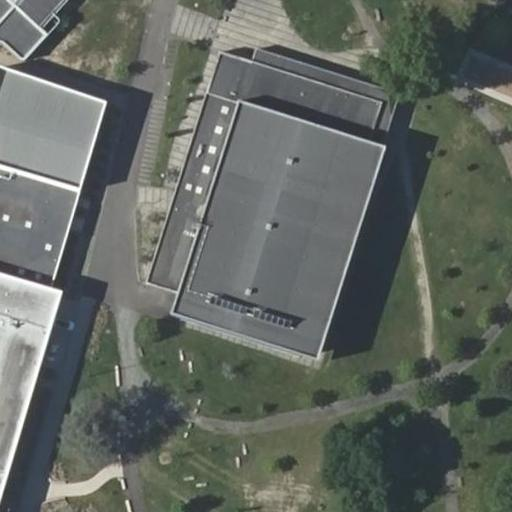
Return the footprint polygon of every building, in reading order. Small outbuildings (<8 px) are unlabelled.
[(0,0),(0,43),(3,45),(21,61),(25,61),(49,37),(35,23),(11,0),(0,0)] [(11,0),(35,23),(57,0),(11,0)] [(404,97),(257,51),(253,65),(387,106),(383,117),(396,122),(404,97)] [(321,365),(387,150),(396,122),(383,117),(387,106),(253,65),(221,55),(155,267),(164,276),(222,334),(321,365)] [(109,106),(0,72),(0,272),(52,289),(109,106)] [(222,334),(164,276),(155,267),(149,287),(181,296),(174,319),(222,334)] [(0,272),(0,510),(62,291),(52,289),(0,272)]
